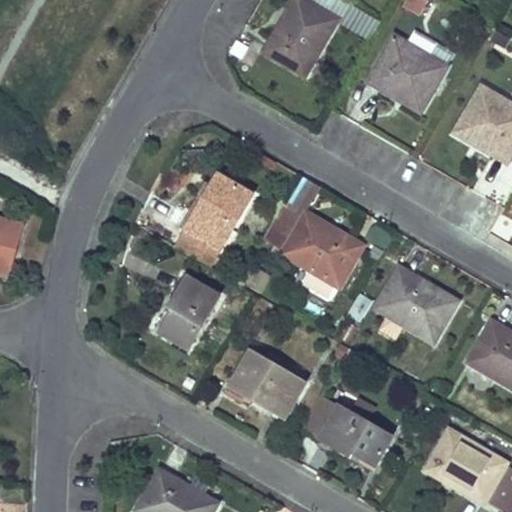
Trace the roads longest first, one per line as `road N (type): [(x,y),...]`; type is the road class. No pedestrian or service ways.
road 1 (residential): [(511,274),(155,66)]
road 2 (residential): [(55,348),(344,511)]
road 3 (residential): [(155,66),(78,202),(55,348)]
road 4 (residential): [(55,348),(49,511)]
